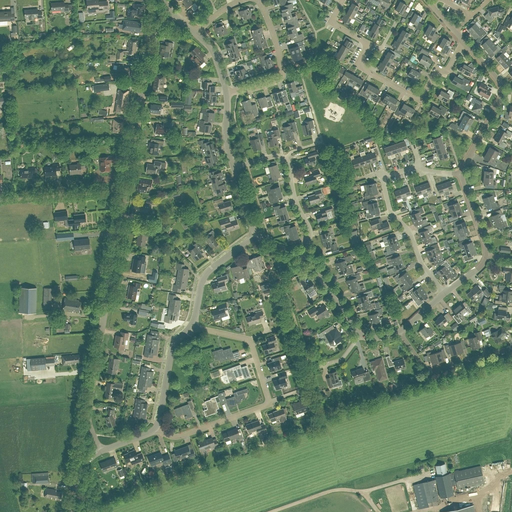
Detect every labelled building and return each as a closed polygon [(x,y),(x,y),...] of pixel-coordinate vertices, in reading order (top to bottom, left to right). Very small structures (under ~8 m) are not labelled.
[(96,12),(96,9),(97,9),(97,10),(108,9),(108,1),(98,2),(98,0),(91,0),(87,0),(87,10),(88,10),(88,13),(96,12)] [(191,6),(193,4),(189,0),(176,0),(177,0),(181,1),(184,5),(183,5),(187,10),(191,6)] [(388,0),(381,0),(379,3),(383,5),(382,8),(387,11),(390,4),(388,2),(388,0)] [(459,0),(462,1),(461,4),(469,8),(470,6),(469,5),(471,0),(459,0)] [(407,5),(400,1),(395,10),(400,13),(399,14),(405,18),(408,13),(404,11),(407,5)] [(64,5),(64,2),(51,3),(52,11),(64,10),(64,12),(69,11),(68,4),(64,5)] [(280,10),(282,16),(291,14),(289,10),(293,9),(291,3),(283,6),(284,9),(280,10)] [(352,3),(349,9),(356,13),(361,16),(362,14),(357,11),(359,7),(352,3)] [(144,5),(134,4),(133,8),(128,7),(127,17),(134,18),(134,14),(143,16),(144,5)] [(503,10),(499,7),(497,8),(494,9),(492,8),(489,9),(488,11),(488,12),(484,16),(490,22),(494,18),(493,15),(498,14),(501,16),(504,12),(503,10)] [(252,17),(249,8),(239,11),(242,20),(252,17)] [(34,19),(34,17),(38,17),(38,19),(42,18),(42,11),(38,12),(37,9),(24,10),(25,18),(29,18),(29,20),(34,19)] [(349,9),(346,15),(351,18),(352,19),(357,21),(358,19),(354,17),(356,13),(349,9)] [(11,14),(11,11),(0,12),(0,21),(15,20),(14,14),(11,14)] [(421,17),(415,13),(410,22),(415,25),(414,27),(419,30),(422,25),(418,22),(421,17)] [(282,16),(285,22),(289,21),(289,24),(297,21),(296,16),(292,17),(291,14),(282,16)] [(346,15),(345,14),(341,20),(345,22),(343,25),(349,28),(352,23),(349,22),(351,18),(346,15)] [(378,20),(376,24),(381,27),(382,28),(386,22),(379,18),(374,16),(373,18),(378,20)] [(507,19),(503,25),(509,28),(510,27),(510,26),(511,25),(511,16),(511,18),(508,16),(507,19)] [(137,22),(124,20),(122,29),(140,32),(141,23),(137,23),(137,22)] [(288,34),(297,32),(295,28),(299,27),(297,21),(289,24),(290,27),(286,28),(288,34)] [(378,33),(381,27),(376,24),(375,23),(370,21),(369,23),(373,25),(371,29),(378,33)] [(467,30),(471,35),(479,28),(473,21),(468,25),(470,27),(467,30)] [(222,22),(215,24),(216,25),(213,26),(217,37),(227,33),(224,25),(223,25),(222,22)] [(436,29),(429,25),(425,34),(430,37),(428,39),(434,42),(438,36),(434,34),(436,29)] [(371,29),(366,26),(365,28),(370,31),(368,35),(375,39),(378,33),(371,29)] [(479,28),(471,35),(476,39),(478,37),(480,39),(487,33),(481,26),(479,28)] [(254,40),(264,36),(261,27),(251,31),(254,40)] [(406,40),(411,42),(412,40),(407,38),(409,34),(402,30),(399,36),(406,40)] [(297,32),(288,34),(291,40),(294,39),(295,42),(303,39),(302,34),(298,35),(297,32)] [(268,47),(267,45),(264,36),(254,40),(256,48),(262,46),(263,49),(268,47)] [(345,42),(343,46),(349,49),(350,50),(353,44),(350,42),(351,39),(345,36),(343,40),(345,42)] [(399,36),(396,41),(402,45),(403,45),(408,48),(409,46),(404,43),(406,40),(399,36)] [(485,50),(493,43),(486,36),(482,40),(484,43),(481,45),(485,50)] [(139,40),(129,38),(127,51),(126,51),(126,54),(135,55),(137,43),(138,43),(139,40)] [(238,50),(241,49),(240,48),(238,48),(234,38),(228,40),(229,43),(225,45),(228,53),(238,50)] [(450,42),(444,38),(439,46),(443,48),(441,51),(447,55),(450,49),(447,47),(450,42)] [(291,55),(300,52),(298,46),(304,44),(303,41),(295,43),(296,46),(289,49),(291,55)] [(400,48),(402,45),(396,41),(395,41),(392,47),(395,49),(394,51),(399,55),(402,50),(400,48)] [(173,43),(166,42),(165,45),(161,45),(159,56),(168,58),(170,48),(172,49),(173,43)] [(343,46),(342,45),(337,42),(336,44),(341,47),(339,51),(346,55),(349,49),(343,46)] [(493,43),(485,50),(489,55),(492,52),(494,54),(501,48),(497,45),(496,46),(493,43)] [(500,64),(507,58),(503,54),(506,52),(504,51),(508,48),(505,45),(501,50),(503,52),(496,58),(500,64)] [(204,56),(196,47),(190,52),(195,58),(192,61),(198,67),(204,61),(202,58),(204,56)] [(339,51),(334,48),(333,50),(338,53),(336,57),(342,60),(346,55),(339,51)] [(241,50),(241,49),(238,50),(228,53),(230,62),(241,59),(238,51),(241,50)] [(429,53),(422,49),(418,56),(421,58),(419,62),(428,67),(432,60),(427,57),(429,53)] [(302,58),(300,52),(291,55),(293,61),(297,60),(298,63),(309,60),(308,56),(302,58)] [(388,52),(385,57),(392,61),(397,64),(398,62),(393,59),(395,55),(388,52)] [(267,58),(266,55),(259,57),(263,69),(274,66),(271,57),(267,58)] [(392,61),(385,57),(382,63),(387,66),(388,67),(393,70),(395,68),(390,65),(392,61)] [(507,58),(500,64),(505,69),(511,63),(507,58)] [(385,70),(387,66),(382,63),(381,62),(377,68),(381,70),(379,73),(385,76),(388,71),(385,70)] [(478,70),(471,62),(467,66),(464,64),(463,66),(461,65),(458,70),(467,75),(469,72),(474,74),(478,70)] [(123,66),(124,63),(117,63),(116,65),(117,66),(116,73),(131,76),(132,68),(123,66)] [(417,67),(411,63),(407,70),(410,71),(408,75),(412,78),(410,81),(415,83),(420,74),(415,71),(417,67)] [(339,74),(342,77),(346,71),(346,70),(340,67),(337,73),(334,78),(336,79),(339,74)] [(246,74),(244,68),(234,72),(237,80),(248,77),(247,74),(246,74)] [(347,81),(351,74),(346,71),(342,77),(342,78),(339,83),(341,84),(344,79),(347,81)] [(353,84),(357,77),(351,74),(347,81),(342,90),(344,91),(349,82),(353,84)] [(166,77),(156,76),(153,91),(163,92),(164,86),(163,86),(163,80),(166,81),(166,77)] [(461,80),(455,76),(451,82),(460,87),(461,84),(465,85),(466,83),(468,84),(470,81),(463,77),(461,80)] [(363,81),(357,77),(353,84),(350,89),(352,90),(355,85),(359,87),(363,81)] [(296,87),(294,81),(287,84),(290,93),(295,91),(296,93),(299,92),(299,93),(303,92),(301,86),(296,87)] [(205,89),(205,91),(214,92),(214,86),(212,86),(212,82),(203,82),(202,88),(205,89)] [(488,87),(481,83),(478,88),(481,90),(479,94),(483,96),(487,98),(490,92),(486,90),(488,87)] [(367,93),(370,95),(374,87),(369,84),(365,89),(362,87),(359,93),(363,95),(363,94),(366,96),(367,93)] [(374,87),(370,95),(373,96),(372,99),(374,100),(373,101),(377,103),(377,102),(380,97),(376,95),(380,90),(374,87)] [(130,91),(118,89),(116,99),(117,99),(114,113),(117,114),(118,112),(125,113),(127,100),(128,101),(130,91)] [(454,92),(449,90),(446,94),(441,91),(439,94),(438,97),(446,102),(448,98),(450,99),(454,92)] [(214,92),(205,91),(204,98),(207,99),(207,102),(216,103),(216,95),(214,95),(214,92)] [(282,97),(280,91),(273,93),(276,103),(281,101),(282,103),(288,101),(286,96),(282,97)] [(380,97),(377,102),(382,105),(384,103),(387,105),(392,97),(386,94),(383,99),(380,97)] [(267,102),(265,96),(258,99),(261,108),(266,106),(266,108),(273,106),(271,101),(267,102)] [(397,100),(392,97),(387,105),(391,107),(389,109),(394,112),(397,107),(394,105),(397,100)] [(482,102),(473,97),(470,103),(471,103),(469,107),(469,108),(471,109),(471,110),(478,114),(482,107),(480,105),(482,102)] [(251,105),(249,99),(242,102),(245,111),(250,110),(251,111),(254,110),(256,115),(259,114),(256,104),(251,105)] [(162,105),(154,104),(154,105),(151,105),(150,112),(163,114),(163,110),(161,110),(162,105)] [(405,114),(409,107),(404,104),(401,108),(398,107),(395,113),(398,115),(399,114),(403,116),(405,114)] [(447,109),(440,105),(438,109),(432,106),(429,113),(437,117),(440,113),(444,116),(447,109)] [(415,110),(409,107),(405,114),(410,117),(409,119),(412,121),(415,116),(412,114),(415,110)] [(203,120),(207,121),(213,122),(214,113),(209,112),(209,109),(203,108),(202,112),(204,113),(203,120)] [(464,117),(462,121),(470,125),(473,120),(468,117),(469,114),(463,110),(460,115),(464,117)] [(123,121),(114,119),(112,127),(113,127),(112,132),(121,133),(123,121)] [(207,125),(207,121),(203,120),(199,120),(199,124),(201,124),(200,131),(210,132),(211,125),(207,125)] [(314,127),(312,120),(305,122),(306,125),(302,126),(304,132),(304,131),(306,136),(312,134),(310,128),(314,127)] [(171,123),(164,121),(163,125),(157,124),(155,133),(165,135),(166,129),(169,129),(171,123)] [(449,126),(450,127),(455,130),(455,129),(460,131),(461,128),(467,131),(470,125),(462,121),(460,124),(456,122),(455,124),(453,123),(450,124),(449,126)] [(294,125),(293,122),(290,123),(288,124),(288,126),(283,127),(285,132),(282,133),(284,140),(287,139),(287,140),(294,138),(292,131),(297,130),(295,124),(294,125)] [(280,137),(278,129),(273,130),(273,133),(267,135),(269,142),(268,142),(269,147),(278,145),(276,138),(280,137)] [(500,129),(497,134),(504,139),(506,135),(510,138),(511,133),(511,132),(507,130),(505,132),(500,129)] [(348,132),(337,135),(339,142),(350,139),(348,132)] [(263,138),(262,133),(252,136),(253,139),(251,140),(253,151),(261,149),(258,140),(263,138)] [(504,139),(497,134),(494,140),(500,143),(498,145),(504,148),(506,144),(503,142),(504,139)] [(430,146),(442,141),(441,138),(443,138),(442,136),(432,139),(433,142),(429,143),(430,146)] [(204,148),(206,155),(215,152),(212,143),(210,144),(209,141),(205,143),(204,139),(198,141),(199,145),(201,144),(202,149),(204,148)] [(399,143),(403,154),(405,154),(404,150),(407,149),(404,139),(402,140),(402,141),(399,143)] [(150,147),(149,153),(157,154),(158,148),(161,149),(162,145),(163,145),(164,141),(156,140),(155,144),(150,143),(149,147),(150,147)] [(396,142),(393,143),(397,152),(400,151),(401,155),(403,154),(399,143),(396,144),(396,142)] [(391,159),(393,158),(389,146),(386,147),(385,146),(383,146),(386,156),(390,155),(391,159)] [(445,146),(436,149),(437,152),(433,154),(434,156),(446,152),(445,149),(446,148),(445,146)] [(367,154),(370,163),(378,161),(376,156),(379,155),(376,147),(371,149),(372,153),(367,154)] [(487,153),(496,157),(498,159),(499,156),(500,156),(501,154),(503,151),(497,148),(496,150),(490,147),(487,153)] [(364,151),(361,152),(366,165),(370,163),(367,154),(365,155),(364,151)] [(215,152),(206,155),(207,158),(205,158),(207,163),(209,162),(210,166),(216,164),(215,162),(218,161),(215,152)] [(318,155),(317,152),(309,154),(310,157),(304,159),(306,166),(316,163),(314,157),(318,155)] [(496,157),(487,153),(484,158),(490,161),(488,164),(494,167),(497,163),(494,161),(496,157)] [(355,169),(361,166),(358,158),(354,159),(353,155),(350,156),(355,169)] [(115,162),(115,156),(106,156),(106,157),(100,158),(100,166),(101,166),(101,171),(110,170),(110,163),(115,162)] [(166,162),(167,158),(155,159),(154,165),(147,163),(146,173),(155,175),(156,168),(160,169),(160,167),(164,168),(165,163),(166,162)] [(84,162),(77,163),(78,164),(69,165),(70,174),(81,173),(81,169),(85,168),(87,167),(87,162),(84,162)] [(269,167),(270,173),(278,170),(277,164),(272,166),(271,163),(265,165),(266,168),(269,167)] [(60,170),(59,164),(52,165),(53,166),(44,167),(45,176),(56,175),(56,171),(60,170)] [(484,177),(493,178),(493,174),(496,175),(496,169),(490,167),(490,168),(487,168),(487,171),(484,171),(484,177)] [(35,174),(35,168),(30,168),(31,169),(20,170),(21,178),(32,177),(32,174),(35,174)] [(211,179),(212,184),(222,181),(221,178),(223,178),(221,172),(217,173),(216,170),(210,172),(212,179),(211,179)] [(280,176),(278,170),(270,173),(272,179),(269,180),(270,182),(276,181),(275,178),(280,176)] [(320,176),(319,170),(311,173),(312,176),(305,178),(307,185),(317,182),(315,177),(320,176)] [(492,182),(493,178),(484,177),(483,184),(488,184),(487,187),(494,188),(495,182),(492,182)] [(152,180),(145,179),(140,178),(140,182),(138,182),(137,191),(146,193),(147,187),(151,187),(152,180)] [(222,181),(212,184),(214,189),(215,188),(217,195),(223,193),(223,190),(226,189),(225,184),(223,184),(222,181)] [(443,183),(447,195),(450,194),(449,191),(453,189),(450,181),(443,183)] [(365,191),(366,190),(368,190),(377,188),(375,182),(360,186),(362,191),(365,190),(365,191)] [(422,185),(426,197),(428,196),(428,194),(432,193),(431,191),(429,182),(422,185)] [(447,195),(443,183),(436,186),(439,194),(444,192),(445,196),(447,195)] [(265,186),(268,195),(272,194),(281,192),(279,186),(272,188),(271,185),(265,186)] [(427,200),(426,197),(422,185),(415,187),(418,196),(422,194),(424,199),(423,199),(424,202),(427,200)] [(408,187),(401,189),(405,201),(408,200),(406,196),(411,195),(408,187)] [(368,190),(366,190),(366,193),(365,194),(364,196),(365,199),(372,198),(371,195),(378,193),(377,188),(368,190)] [(322,195),(320,189),(314,191),(315,194),(308,197),(310,204),(320,201),(319,196),(322,195)] [(405,201),(401,189),(394,192),(397,200),(402,198),(403,202),(405,201)] [(485,204),(494,200),(493,197),(496,196),(494,191),(487,194),(488,197),(483,198),(485,204)] [(282,197),(281,192),(272,194),(268,195),(271,204),(278,202),(277,199),(282,197)] [(181,194),(174,196),(176,206),(184,204),(181,194)] [(224,203),(222,198),(214,201),(216,207),(219,206),(219,207),(220,207),(221,211),(226,210),(226,211),(232,209),(231,204),(230,201),(224,203)] [(368,210),(378,207),(377,202),(371,203),(370,200),(362,202),(363,207),(364,207),(365,207),(366,207),(366,210),(368,210)] [(495,203),(494,200),(485,204),(487,209),(492,207),(493,210),(500,207),(498,202),(495,203)] [(449,209),(450,211),(460,208),(458,202),(451,204),(450,202),(443,204),(445,209),(448,209),(449,209)] [(150,205),(136,203),(136,204),(135,204),(133,212),(135,213),(135,216),(148,219),(150,205)] [(277,209),(279,215),(287,212),(285,206),(280,208),(279,205),(273,207),(274,210),(277,209)] [(327,207),(320,209),(322,213),(316,215),(318,222),(322,221),(322,220),(328,218),(327,218),(332,216),(331,210),(333,210),(331,206),(327,207)] [(378,207),(368,210),(369,213),(365,214),(366,219),(373,217),(373,214),(379,212),(378,207)] [(410,215),(412,220),(421,217),(420,214),(424,212),(422,207),(415,210),(416,212),(410,215)] [(462,214),(460,208),(450,211),(452,217),(448,219),(449,221),(456,219),(455,216),(462,214)] [(491,222),(502,218),(501,219),(500,216),(502,215),(500,209),(496,211),(497,214),(489,217),(491,222)] [(68,220),(67,211),(54,212),(55,221),(68,220)] [(287,212),(279,215),(281,221),(278,221),(279,224),(285,223),(284,220),(289,218),(287,212)] [(68,220),(65,220),(66,226),(70,226),(72,226),(73,228),(77,228),(77,225),(80,225),(80,222),(86,222),(85,214),(74,215),(75,220),(68,220)] [(422,220),(421,217),(412,220),(414,226),(420,223),(421,226),(428,224),(426,219),(422,220)] [(230,221),(229,218),(220,221),(222,228),(226,226),(228,231),(239,228),(236,219),(230,221)] [(502,218),(491,222),(492,222),(494,227),(502,225),(503,228),(507,226),(505,221),(503,222),(502,218)] [(380,225),(378,219),(370,222),(373,230),(378,228),(380,233),(390,229),(387,222),(380,225)] [(453,228),(455,232),(467,227),(465,221),(459,223),(458,219),(452,221),(454,227),(453,228)] [(289,234),(297,232),(295,226),(290,227),(289,224),(280,227),(281,230),(284,229),(285,232),(288,231),(289,234)] [(419,233),(421,238),(430,235),(429,232),(432,230),(431,225),(424,227),(425,230),(419,233)] [(320,235),(322,241),(331,238),(330,234),(333,233),(331,227),(325,229),(326,233),(320,235)] [(467,227),(455,232),(456,236),(457,235),(459,241),(465,239),(463,235),(469,233),(467,227)] [(150,230),(143,229),(143,233),(139,232),(136,244),(145,246),(147,235),(149,235),(150,230)] [(219,243),(215,238),(218,236),(213,230),(208,234),(210,237),(206,240),(212,248),(219,243)] [(297,232),(289,234),(291,240),(288,241),(289,244),(295,242),(294,239),(299,238),(297,232)] [(384,243),(385,246),(389,245),(398,241),(396,236),(390,238),(389,235),(382,238),(384,243)] [(430,235),(421,238),(423,244),(429,241),(430,244),(437,242),(435,236),(431,238),(430,235)] [(332,242),(331,238),(322,241),(323,247),(330,245),(331,249),(337,247),(335,241),(332,242)] [(89,239),(74,240),(75,250),(81,250),(81,249),(90,248),(89,239)] [(465,251),(474,247),(472,241),(466,243),(465,240),(458,243),(460,248),(464,247),(465,251)] [(202,247),(198,241),(193,245),(195,247),(189,251),(193,256),(192,257),(195,261),(202,255),(198,250),(202,247)] [(400,247),(398,241),(389,245),(385,246),(386,249),(387,252),(384,253),(385,255),(395,252),(394,249),(400,247)] [(441,250),(450,247),(448,241),(439,244),(441,250)] [(437,253),(440,252),(437,244),(431,246),(432,249),(426,251),(428,257),(437,253)] [(474,247),(465,251),(466,254),(463,256),(465,261),(472,259),(471,256),(476,254),(474,247)] [(437,253),(428,257),(430,262),(436,260),(437,263),(443,260),(440,252),(437,253)] [(347,266),(346,263),(352,261),(350,255),(341,258),(342,261),(335,263),(337,269),(347,266)] [(391,261),(393,264),(402,261),(400,255),(393,258),(392,255),(386,257),(388,263),(391,261)] [(145,257),(139,256),(138,259),(134,259),(132,271),(140,272),(142,263),(144,263),(145,257)] [(263,264),(260,256),(251,259),(245,261),(248,269),(254,267),(256,271),(265,268),(264,263),(263,264)] [(404,266),(402,261),(393,264),(394,267),(388,270),(389,275),(398,271),(397,269),(404,266)] [(440,276),(451,268),(446,261),(440,265),(442,267),(437,271),(440,276)] [(179,270),(177,277),(187,279),(187,277),(188,277),(188,273),(189,269),(184,268),(184,264),(177,263),(176,269),(179,270)] [(351,264),(347,266),(337,269),(338,269),(339,274),(346,272),(347,275),(354,273),(351,264)] [(242,269),(241,265),(231,268),(234,280),(244,277),(244,279),(249,278),(246,268),(242,269)] [(511,268),(503,267),(503,273),(506,273),(505,281),(511,281),(511,271),(510,271),(511,268)] [(440,276),(444,281),(449,277),(451,279),(457,275),(451,268),(440,276)] [(149,275),(148,281),(156,282),(157,272),(153,271),(152,276),(149,275)] [(402,282),(409,277),(406,272),(401,276),(399,273),(393,278),(397,282),(400,280),(402,282)] [(346,280),(348,286),(358,283),(357,280),(361,279),(359,273),(352,276),(353,278),(346,280)] [(228,281),(226,275),(217,278),(218,282),(212,284),(215,292),(226,289),(224,282),(228,281)] [(187,281),(187,279),(177,277),(176,285),(174,284),(173,291),(180,292),(180,288),(185,289),(186,285),(187,281)] [(305,280),(304,277),(297,279),(298,283),(301,282),(303,286),(310,297),(316,294),(313,289),(315,288),(310,281),(307,283),(308,283),(306,285),(304,281),(305,280)] [(409,277),(402,282),(404,285),(400,287),(404,292),(409,288),(408,285),(413,281),(409,277)] [(295,278),(290,279),(293,291),(299,289),(295,278)] [(141,283),(134,282),(133,286),(129,285),(127,297),(138,299),(139,295),(136,295),(138,288),(140,288),(141,283)] [(359,286),(358,283),(348,286),(349,286),(351,291),(357,289),(358,292),(365,290),(363,285),(359,286)] [(482,293),(476,285),(472,289),(467,294),(472,301),(482,293)] [(502,292),(502,295),(511,297),(511,295),(511,290),(504,290),(505,286),(499,285),(498,289),(500,290),(499,292),(502,292)] [(413,299),(424,291),(420,286),(415,290),(413,287),(407,292),(413,299)] [(36,288),(19,288),(19,313),(36,313),(36,288)] [(55,289),(44,288),(43,308),(51,309),(52,297),(55,297),(55,289)] [(357,298),(359,303),(370,300),(369,300),(368,297),(373,296),(371,291),(363,293),(364,296),(357,298)] [(424,291),(413,299),(418,306),(424,302),(422,299),(427,295),(424,291)] [(169,308),(179,310),(179,308),(180,308),(180,304),(180,300),(175,299),(176,295),(169,294),(168,300),(170,301),(169,308)] [(511,302),(511,297),(502,295),(501,301),(495,300),(494,303),(502,304),(503,301),(511,302)] [(79,300),(65,298),(63,310),(73,312),(73,311),(79,312),(81,302),(79,301),(79,300)] [(370,300),(359,303),(359,304),(360,303),(362,309),(368,307),(369,310),(376,308),(374,302),(371,304),(370,300)] [(456,307),(462,314),(467,311),(469,313),(471,311),(468,307),(465,309),(461,303),(456,307)] [(212,311),(215,320),(215,321),(220,320),(219,318),(226,315),(224,310),(227,309),(226,304),(218,306),(219,309),(212,311)] [(329,313),(324,305),(317,310),(315,307),(308,311),(311,317),(316,314),(320,319),(325,316),(326,317),(327,317),(329,316),(329,314),(329,313)] [(459,317),(462,314),(456,307),(452,310),(456,316),(454,318),(458,323),(461,321),(459,317)] [(497,318),(504,319),(509,320),(510,314),(505,314),(506,311),(505,311),(505,307),(498,307),(497,313),(494,313),(493,319),(497,320),(497,318)] [(178,312),(179,310),(169,308),(168,316),(165,315),(164,322),(171,323),(172,319),(177,320),(178,316),(179,312),(178,312)] [(370,321),(381,318),(380,318),(379,315),(383,314),(381,308),(374,310),(375,313),(368,315),(370,321)] [(264,317),(262,310),(255,312),(256,314),(247,317),(249,325),(257,322),(257,323),(261,322),(260,318),(264,317)] [(131,315),(124,314),(123,320),(130,321),(130,323),(136,324),(137,315),(131,314),(131,315)] [(450,319),(446,314),(443,316),(442,315),(439,317),(434,321),(439,327),(446,321),(447,322),(450,319)] [(486,322),(484,316),(477,320),(479,325),(486,322)] [(381,318),(370,321),(371,321),(373,326),(379,324),(380,327),(389,324),(388,319),(382,321),(381,318)] [(334,328),(332,325),(318,334),(320,337),(323,336),(325,340),(324,341),(325,342),(326,343),(327,343),(329,342),(330,344),(334,345),(336,343),(336,344),(340,342),(340,341),(343,339),(336,327),(334,328)] [(427,329),(425,326),(420,330),(426,338),(428,335),(430,337),(434,334),(432,332),(433,332),(429,327),(427,329)] [(506,332),(501,327),(497,331),(491,333),(495,342),(501,340),(500,338),(506,332)] [(481,338),(479,331),(474,333),(475,336),(469,338),(472,349),(480,347),(477,339),(481,338)] [(128,333),(121,332),(120,336),(116,335),(114,347),(118,347),(117,349),(124,350),(125,339),(127,340),(128,333)] [(145,345),(158,347),(159,340),(156,339),(156,336),(147,334),(145,345)] [(276,342),(274,336),(267,338),(269,343),(263,345),(265,354),(270,352),(270,351),(276,350),(273,343),(276,342)] [(454,344),(457,354),(463,352),(462,349),(465,348),(463,340),(460,341),(460,342),(454,344)] [(451,356),(457,354),(454,344),(448,346),(448,344),(445,345),(447,354),(450,353),(451,356)] [(158,347),(145,345),(144,356),(152,357),(153,354),(156,355),(158,347)] [(232,353),(230,348),(219,352),(218,350),(212,352),(215,360),(219,359),(220,362),(232,358),(232,360),(234,359),(235,362),(241,360),(240,357),(241,357),(239,351),(232,353)] [(435,353),(438,363),(444,361),(443,358),(446,357),(444,349),(441,350),(441,351),(435,353)] [(438,363),(435,353),(431,354),(430,352),(426,353),(427,355),(426,356),(428,361),(431,360),(432,364),(438,363)] [(80,362),(79,355),(74,355),(62,356),(63,365),(68,364),(68,363),(70,363),(71,364),(76,363),(76,362),(80,362)] [(282,362),(281,356),(273,358),(274,361),(268,363),(271,371),(281,368),(279,363),(282,362)] [(391,362),(389,356),(386,357),(389,367),(395,365),(397,370),(401,369),(401,370),(406,368),(403,358),(394,361),(391,362)] [(45,359),(45,357),(31,358),(32,370),(46,369),(46,366),(55,365),(54,358),(45,359)] [(118,359),(110,357),(108,372),(114,373),(115,369),(117,370),(118,359)] [(385,367),(382,358),(377,359),(377,360),(370,362),(373,370),(376,370),(379,381),(387,378),(384,367),(385,367)] [(247,366),(247,365),(237,369),(236,366),(232,367),(235,377),(244,375),(245,378),(250,376),(247,366)] [(140,377),(152,379),(153,372),(150,371),(150,368),(142,366),(140,377)] [(365,374),(363,367),(358,369),(359,370),(352,371),(354,380),(363,377),(364,381),(371,379),(369,373),(365,374)] [(339,381),(336,371),(329,373),(331,379),(327,380),(329,387),(335,385),(334,382),(339,381)] [(287,377),(285,372),(278,374),(280,379),(274,381),(276,389),(281,388),(281,387),(287,385),(285,378),(287,377)] [(152,379),(140,377),(138,388),(139,388),(138,391),(144,392),(145,389),(147,389),(147,386),(151,387),(152,379)] [(123,383),(111,381),(111,383),(107,382),(106,388),(105,387),(104,390),(106,391),(105,397),(112,398),(114,389),(121,390),(123,383)] [(245,398),(242,390),(233,393),(234,396),(226,399),(226,400),(227,400),(229,407),(236,405),(235,403),(240,401),(240,400),(245,398)] [(307,404),(305,396),(300,398),(301,401),(292,404),(296,415),(308,411),(306,404),(307,404)] [(217,403),(215,397),(210,398),(211,400),(205,402),(208,409),(204,410),(205,416),(217,412),(214,404),(217,403)] [(136,398),(134,409),(146,411),(148,404),(144,403),(145,400),(136,398)] [(194,408),(191,400),(187,401),(188,404),(180,406),(180,407),(174,409),(177,417),(183,414),(185,419),(193,416),(190,409),(194,408)] [(279,419),(280,422),(287,419),(283,408),(275,411),(269,414),(271,422),(279,419)] [(114,410),(108,409),(106,417),(105,417),(108,427),(116,424),(112,415),(111,415),(112,413),(114,413),(114,410)] [(134,409),(133,420),(134,420),(134,424),(140,425),(140,421),(141,421),(142,418),(145,418),(146,411),(134,409)] [(260,425),(259,420),(246,425),(248,429),(248,428),(250,432),(257,430),(259,434),(266,431),(264,424),(260,425)] [(238,431),(237,428),(229,431),(230,431),(223,434),(225,441),(226,441),(227,444),(231,443),(230,440),(237,437),(237,440),(243,438),(241,430),(238,431)] [(213,441),(212,438),(202,441),(202,440),(197,442),(201,451),(215,446),(215,448),(219,447),(216,440),(213,441)] [(190,450),(188,445),(184,447),(184,448),(175,451),(176,455),(175,455),(177,459),(189,455),(190,458),(195,456),(193,449),(190,450)] [(137,455),(135,450),(130,452),(124,455),(127,462),(131,460),(132,464),(144,460),(142,453),(137,455)] [(162,456),(160,452),(148,456),(150,461),(150,460),(152,466),(163,462),(164,464),(167,472),(174,470),(171,462),(171,461),(168,454),(162,456)] [(118,466),(114,457),(108,460),(100,463),(103,471),(108,469),(109,470),(118,466)] [(447,474),(444,464),(436,466),(438,476),(436,476),(441,497),(453,494),(451,486),(457,485),(457,489),(484,483),(480,466),(447,474)] [(49,475),(48,475),(48,472),(31,473),(32,483),(49,482),(49,475)] [(439,499),(434,480),(413,485),(419,510),(437,505),(435,500),(439,499)] [(56,490),(46,488),(44,497),(52,499),(52,498),(54,498),(54,499),(60,500),(62,492),(56,491),(56,490)]
